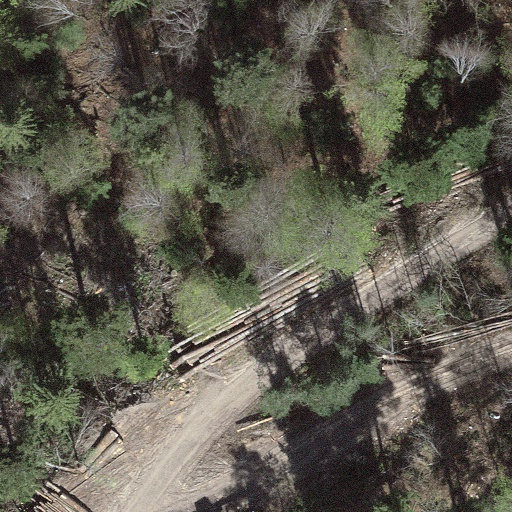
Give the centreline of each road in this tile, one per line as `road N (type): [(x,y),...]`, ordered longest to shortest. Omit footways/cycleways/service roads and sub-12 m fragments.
road 1 (track): [(511,211),(367,293),(271,359),(209,418),(133,511)]
road 2 (track): [(511,342),(388,403),(247,511)]
